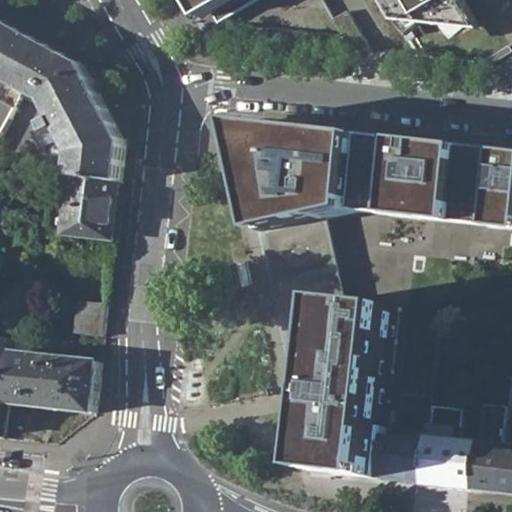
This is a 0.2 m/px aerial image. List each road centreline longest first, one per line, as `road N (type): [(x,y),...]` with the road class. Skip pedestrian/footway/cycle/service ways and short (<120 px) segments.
road 1 (residential): [(164,89),(141,323),(145,452)]
road 2 (residential): [(164,89),(223,82),(511,112)]
